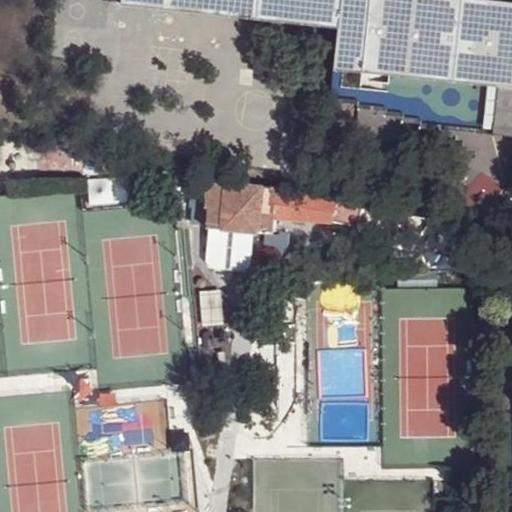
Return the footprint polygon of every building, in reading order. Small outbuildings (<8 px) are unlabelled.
[(257,17),(258,0),(121,0),(122,2),(257,17)] [(258,0),(257,17),(337,26),(340,0),(258,0)] [(369,0),(340,0),(337,26),(329,102),(356,105),(356,109),(385,112),(385,115),(403,117),(402,120),(420,122),(420,125),(447,128),(453,79),(363,69),(369,0)] [(369,0),(363,69),(453,79),(461,0),(369,0)] [(511,3),(480,0),(461,0),(453,79),(447,128),(511,135),(511,3)] [(364,226),(364,203),(336,197),(335,202),(275,191),(206,178),(202,206),(206,206),(203,227),(207,227),(250,232),(271,235),(272,220),(313,222),(332,224),(364,226)] [(272,220),(271,235),(312,236),(313,222),(272,220)] [(250,232),(207,227),(203,261),(208,267),(241,271),(246,266),(250,232)]
